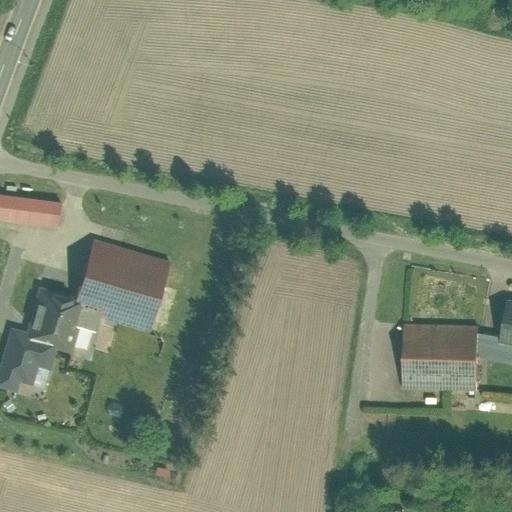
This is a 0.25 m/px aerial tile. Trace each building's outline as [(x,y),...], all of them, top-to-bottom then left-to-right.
[(59,199),(0,193),(0,218),(57,223),(59,199)] [(170,260),(95,239),(79,295),(104,303),(101,314),(150,328),(170,260)] [(81,299),(39,288),(28,330),(26,337),(55,344),(69,347),(81,299)] [(511,298),(508,298),(502,340),(511,341),(511,298)] [(479,325),(408,322),(406,387),(476,390),(479,325)] [(9,325),(0,360),(0,383),(32,392),(38,367),(48,370),(55,344),(26,337),(28,330),(9,325)]
